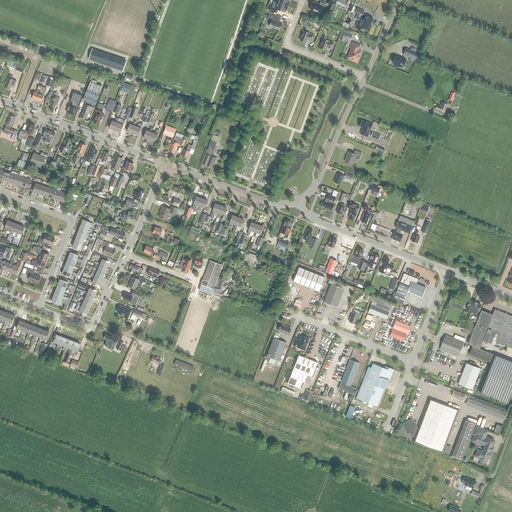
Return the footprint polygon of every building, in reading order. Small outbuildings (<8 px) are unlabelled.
[(286,10),(288,6),(277,2),(275,8),(270,7),(269,10),(277,13),(278,10),(285,12),(286,10)] [(312,2),(310,9),(320,12),(322,6),(325,7),(326,4),(320,2),(319,5),(312,2)] [(358,20),(355,27),(360,30),(361,28),(367,30),(369,24),(370,25),(373,18),(366,15),(364,19),(360,17),(361,15),(358,13),(355,19),(358,20)] [(276,17),(268,14),(267,19),(271,21),(269,26),(279,30),(282,23),(275,21),(276,17)] [(309,33),(303,31),(299,40),(306,42),(307,39),(312,41),(314,36),(309,34),(309,33)] [(342,32),(339,39),(344,41),(345,37),(350,39),(352,35),(342,32)] [(331,49),(334,43),(329,41),(323,39),(319,48),(325,50),(327,47),(331,49)] [(358,51),(360,46),(352,43),(350,48),(351,49),(348,58),(353,60),(352,61),(357,63),(359,58),(358,57),(360,52),(358,51)] [(406,48),(403,55),(416,60),(419,54),(406,48)] [(109,54),(92,49),(88,59),(122,71),(125,62),(108,57),(109,54)] [(404,65),(404,64),(406,60),(402,58),(401,59),(394,56),(392,62),(395,63),(394,65),(398,67),(400,63),(404,65)] [(7,65),(14,68),(14,69),(23,73),(26,66),(16,62),(16,63),(9,60),(7,65)] [(99,81),(100,80),(98,79),(99,76),(93,74),(87,88),(83,100),(86,101),(82,113),(81,117),(85,118),(86,115),(87,112),(91,114),(99,93),(99,92),(101,87),(96,84),(97,81),(99,81)] [(9,78),(7,77),(4,85),(5,85),(4,87),(9,89),(10,87),(11,87),(12,85),(14,86),(16,81),(12,79),(13,76),(10,75),(9,78)] [(123,83),(120,91),(128,94),(131,86),(123,83)] [(31,98),(36,100),(41,86),(38,85),(36,91),(37,91),(36,92),(34,91),(31,98)] [(46,88),(41,86),(36,100),(41,101),(46,88)] [(70,101),(66,111),(74,114),(77,104),(81,94),(74,91),(70,101)] [(59,97),(57,97),(58,94),(55,92),(54,95),(53,95),(50,102),(51,103),(50,105),(55,107),(55,104),(56,105),(59,97)] [(111,111),(114,100),(108,99),(105,110),(111,111)] [(439,111),(439,112),(443,114),(447,104),(441,102),(440,106),(436,105),(435,109),(439,111)] [(96,113),(93,122),(99,124),(100,121),(101,121),(103,116),(100,115),(101,113),(103,110),(104,106),(99,103),(97,108),(96,111),(97,112),(97,114),(96,113)] [(119,114),(122,106),(116,103),(113,112),(119,114)] [(129,117),(134,119),(138,109),(133,107),(129,117)] [(148,117),(146,121),(151,123),(154,115),(150,113),(149,116),(148,116),(148,117)] [(5,126),(4,129),(3,132),(8,134),(9,133),(12,134),(14,129),(10,128),(11,125),(12,126),(15,117),(10,115),(8,119),(7,119),(6,123),(7,124),(6,126),(5,126)] [(115,130),(118,123),(119,118),(117,117),(115,122),(112,120),(109,128),(115,130)] [(121,124),(118,123),(115,130),(120,132),(123,125),(123,124),(125,121),(122,120),(121,124)] [(363,127),(360,134),(367,137),(369,131),(370,131),(372,124),(365,121),(365,122),(361,120),(359,126),(363,127)] [(135,126),(137,122),(135,121),(133,125),(130,124),(127,131),(132,133),(135,126)] [(25,131),(24,133),(20,131),(18,137),(19,137),(22,139),(26,140),(28,135),(32,136),(32,134),(33,134),(35,129),(33,128),(34,125),(28,123),(25,131)] [(139,127),(135,126),(132,133),(138,135),(141,128),(142,124),(140,123),(139,127)] [(163,133),(172,137),(176,129),(166,125),(163,133)] [(143,137),(149,139),(152,132),(153,128),(151,127),(149,131),(146,130),(143,137)] [(43,135),(46,136),(45,139),(44,141),(49,143),(49,141),(51,138),(53,139),(55,133),(45,129),(43,135)] [(155,142),(158,134),(157,134),(159,130),(157,129),(155,133),(152,132),(149,139),(155,142)] [(380,135),(373,132),(370,137),(378,140),(380,135)] [(172,141),(169,148),(170,149),(169,151),(174,153),(174,150),(176,151),(177,148),(176,148),(178,144),(183,146),(185,140),(186,136),(183,135),(182,138),(175,135),(173,141),(172,141)] [(195,136),(194,139),(191,146),(188,144),(186,150),(184,149),(182,156),(187,158),(188,153),(189,153),(191,148),(194,150),(198,137),(195,136)] [(25,145),(31,147),(34,139),(28,137),(25,145)] [(71,145),(70,145),(72,139),(67,137),(63,146),(62,145),(60,151),(61,152),(61,153),(62,154),(62,153),(63,153),(64,151),(68,152),(71,145)] [(211,140),(203,160),(202,164),(211,167),(212,165),(213,166),(216,158),(215,157),(212,156),(217,142),(211,140)] [(80,143),(76,152),(78,152),(77,154),(76,154),(75,157),(74,157),(73,160),(72,162),(77,164),(79,160),(80,156),(81,156),(85,145),(80,143)] [(93,154),(96,148),(91,147),(88,154),(87,154),(85,160),(86,160),(90,162),(91,158),(94,159),(95,159),(96,156),(96,155),(93,154)] [(352,164),(354,160),(355,158),(359,159),(361,153),(354,150),(353,154),(348,152),(345,160),(344,162),(352,164)] [(96,165),(92,175),(95,176),(100,166),(103,167),(104,165),(106,160),(107,160),(108,157),(107,157),(109,153),(105,152),(101,160),(101,161),(98,159),(96,165)] [(41,167),(45,157),(33,153),(29,163),(41,167)] [(119,167),(121,163),(120,163),(122,159),(119,158),(119,157),(115,155),(112,164),(113,164),(111,170),(115,172),(117,166),(119,167)] [(124,168),(123,172),(126,173),(127,170),(130,171),(130,170),(131,170),(132,170),(133,167),(132,167),(131,166),(133,163),(127,161),(126,165),(125,164),(123,168),(124,168)] [(4,171),(2,180),(8,182),(11,173),(4,171)] [(11,173),(8,182),(14,184),(17,175),(11,173)] [(345,176),(337,173),(334,183),(339,185),(341,180),(344,181),(345,177),(351,180),(353,176),(346,173),(345,176)] [(17,175),(14,184),(21,186),(24,177),(17,175)] [(24,177),(21,186),(27,188),(30,179),(24,177)] [(35,183),(32,192),(39,194),(42,185),(35,183)] [(371,184),(369,189),(373,191),(372,194),(376,196),(378,193),(380,187),(371,184)] [(42,185),(39,194),(45,196),(48,187),(42,185)] [(174,199),(173,198),(171,204),(178,206),(180,201),(176,200),(180,189),(170,185),(167,193),(175,196),(174,199)] [(48,187),(45,196),(52,198),(54,189),(48,187)] [(54,189),(52,198),(58,200),(61,191),(57,190),(58,188),(55,187),(54,189)] [(135,191),(133,198),(139,200),(141,198),(142,198),(144,193),(142,193),(143,191),(138,189),(137,192),(135,191)] [(61,191),(58,200),(65,202),(67,193),(61,191)] [(333,203),(334,202),(336,202),(340,193),(337,192),(335,197),(327,194),(324,202),(325,203),(323,208),(331,211),(333,204),(333,203)] [(202,198),(196,196),(193,203),(194,204),(192,208),(194,209),(194,210),(194,211),(196,211),(197,211),(197,210),(199,206),(202,198)] [(207,200),(202,198),(199,206),(197,210),(200,211),(201,207),(205,208),(207,200)] [(215,212),(218,213),(221,205),(215,203),(212,211),(213,211),(211,215),(213,216),(215,212)] [(354,219),(355,216),(359,206),(350,203),(348,208),(351,210),(348,217),(354,219)] [(344,205),(340,204),(339,206),(338,206),(336,213),(341,215),(344,208),(343,208),(344,205)] [(218,213),(216,217),(219,218),(220,214),(224,215),(226,207),(221,205),(218,213)] [(170,209),(162,206),(160,212),(161,213),(159,217),(166,220),(169,212),(175,215),(176,212),(177,209),(171,206),(170,209)] [(183,215),(189,217),(192,209),(186,206),(183,215)] [(128,213),(120,210),(118,216),(116,215),(115,219),(126,223),(128,218),(132,219),(133,215),(132,214),(133,212),(129,210),(128,213)] [(364,213),(361,222),(366,224),(368,218),(370,219),(373,211),(368,210),(366,214),(364,213)] [(232,223),(235,224),(238,217),(232,215),(229,222),(228,227),(230,228),(232,223)] [(395,232),(394,231),(391,239),(399,242),(402,234),(400,233),(401,230),(410,234),(413,226),(415,221),(400,215),(395,228),(397,229),(395,232)] [(236,230),(237,225),(241,227),(243,219),(238,217),(235,224),(233,229),(236,230)] [(83,219),(81,225),(88,228),(89,226),(93,227),(94,224),(90,223),(90,222),(83,219)] [(430,221),(426,219),(421,232),(426,234),(430,221)] [(7,229),(10,230),(13,222),(7,220),(4,228),(5,228),(3,232),(6,233),(7,229)] [(281,233),(288,235),(290,228),(288,227),(290,221),(285,220),(284,223),(283,223),(280,232),(281,233)] [(10,230),(9,234),(11,235),(13,231),(16,232),(18,224),(13,222),(10,230)] [(251,230),(254,232),(257,224),(251,222),(248,229),(249,230),(247,234),(249,235),(251,230)] [(18,224),(16,232),(14,236),(17,237),(18,233),(22,234),(24,227),(18,224)] [(263,226),(257,224),(254,232),(252,236),(255,237),(256,233),(260,234),(263,226)] [(78,230),(86,233),(89,234),(90,232),(87,231),(88,228),(81,225),(78,230)] [(160,236),(161,234),(160,234),(162,229),(155,226),(152,233),(160,236)] [(123,239),(125,234),(120,232),(121,230),(121,229),(118,228),(117,229),(117,230),(112,228),(109,233),(114,235),(123,239)] [(307,240),(306,244),(310,246),(309,248),(314,249),(318,239),(313,237),(313,238),(311,237),(312,234),(311,234),(312,230),(308,228),(307,230),(306,230),(303,239),(307,240)] [(86,233),(78,230),(76,236),(84,239),(86,233)] [(192,240),(194,235),(183,231),(181,236),(192,240)] [(44,245),(45,242),(52,245),(55,238),(45,235),(44,239),(39,237),(37,243),(44,245)] [(171,243),(173,238),(166,235),(164,240),(171,243)] [(84,239),(76,236),(74,241),(82,244),(85,245),(86,243),(83,242),(84,239)] [(261,247),(264,239),(259,237),(256,245),(261,247)] [(289,242),(279,238),(277,244),(287,248),(289,242)] [(335,245),(334,245),(336,240),(335,240),(335,239),(334,239),(333,239),(330,238),(328,243),(327,245),(326,245),(324,250),(329,252),(331,247),(333,248),(334,246),(334,247),(335,245)] [(82,244),(74,241),(72,247),(80,250),(81,247),(84,248),(85,245),(82,244)] [(109,244),(103,241),(100,247),(104,249),(102,254),(112,258),(116,250),(108,247),(109,244)] [(152,251),(153,249),(146,245),(143,252),(151,255),(152,254),(153,254),(154,252),(152,251)] [(49,255),(43,252),(44,249),(38,246),(36,252),(40,254),(38,257),(47,260),(49,255)] [(359,260),(363,250),(362,250),(362,249),(360,249),(357,248),(354,255),(353,255),(352,258),(352,257),(350,261),(358,264),(359,260)] [(23,252),(20,260),(25,262),(28,254),(23,252)] [(77,258),(78,255),(70,252),(68,258),(76,261),(76,260),(80,262),(81,259),(77,258)] [(371,262),(369,267),(375,269),(376,264),(378,260),(377,260),(379,256),(372,253),(369,261),(371,262)] [(45,266),(47,260),(38,257),(37,260),(33,259),(31,265),(37,267),(39,264),(45,266)] [(200,264),(202,259),(195,257),(193,264),(194,266),(199,268),(201,267),(202,264),(200,264)] [(10,262),(6,261),(3,270),(9,272),(12,263),(13,264),(14,260),(12,258),(10,262)] [(74,266),(76,261),(68,258),(66,263),(74,266)] [(325,272),(332,275),(337,261),(330,258),(325,272)] [(380,266),(381,266),(379,272),(385,274),(387,268),(392,270),(394,265),(388,263),(389,260),(384,258),(383,262),(381,261),(380,266)] [(95,264),(99,266),(106,269),(109,262),(102,259),(100,264),(96,262),(95,264)] [(187,273),(189,266),(188,266),(190,261),(185,259),(185,260),(182,259),(179,266),(183,267),(181,271),(187,273)] [(201,284),(212,288),(221,265),(210,260),(201,284)] [(17,265),(13,264),(12,263),(9,272),(16,274),(19,266),(19,267),(21,262),(18,261),(17,265)] [(72,271),(74,266),(66,263),(64,268),(72,271)] [(134,270),(141,273),(143,269),(131,264),(130,268),(129,271),(132,273),(134,270)] [(93,270),(97,271),(104,275),(106,269),(99,266),(98,269),(94,268),(93,270)] [(325,278),(298,267),(293,280),(319,291),(325,278)] [(34,270),(28,268),(26,274),(30,275),(28,279),(38,283),(40,277),(33,274),(34,270)] [(64,268),(62,274),(70,277),(71,274),(76,276),(77,273),(72,271),(64,268)] [(156,276),(158,272),(149,268),(147,272),(156,276)] [(418,277),(419,274),(415,272),(415,271),(408,269),(407,273),(418,277)] [(90,275),(94,277),(101,280),(104,275),(97,271),(95,275),(91,273),(90,275)] [(407,291),(421,297),(425,287),(416,283),(418,279),(404,273),(400,283),(394,298),(403,302),(407,291)] [(91,283),(92,282),(99,286),(101,280),(94,277),(92,281),(88,279),(87,281),(91,283)] [(150,286),(151,282),(146,280),(139,277),(138,279),(132,277),(128,286),(135,289),(136,285),(139,286),(140,286),(141,286),(142,282),(150,286)] [(331,283),(331,284),(323,302),(336,308),(345,285),(330,278),(328,282),(331,283)] [(392,294),(398,280),(393,278),(388,288),(390,288),(388,293),(392,294)] [(60,279),(58,285),(65,288),(68,289),(69,286),(66,285),(68,282),(60,279)] [(226,285),(223,284),(224,282),(220,280),(217,289),(215,288),(214,290),(213,293),(222,296),(223,294),(221,293),(223,287),(225,288),(226,285)] [(78,286),(86,289),(88,284),(80,281),(78,286)] [(58,285),(56,290),(63,293),(65,288),(58,285)] [(82,293),(86,295),(93,298),(96,291),(89,288),(87,292),(83,291),(82,293)] [(61,299),(63,293),(56,290),(53,296),(61,299)] [(125,293),(123,299),(130,302),(129,303),(135,305),(138,297),(141,298),(142,295),(133,291),(131,296),(125,293)] [(449,300),(447,304),(451,306),(460,310),(464,300),(451,294),(449,300)] [(80,299),(84,300),(91,303),(93,298),(86,295),(85,298),(81,297),(80,299)] [(59,304),(61,299),(53,296),(51,301),(59,304)] [(374,296),(368,312),(386,319),(390,309),(389,309),(389,308),(383,305),(385,300),(374,296)] [(77,304),(81,306),(88,309),(91,303),(84,300),(82,304),(78,302),(77,304)] [(468,306),(466,310),(471,312),(471,311),(472,312),(477,314),(478,311),(481,305),(476,303),(477,303),(474,302),(470,300),(467,306),(468,306)] [(131,309),(128,307),(127,308),(120,305),(116,313),(124,317),(124,318),(127,319),(131,309)] [(79,312),(79,311),(86,314),(88,309),(81,306),(80,310),(75,308),(75,310),(79,312)] [(2,319),(6,321),(9,313),(2,310),(0,315),(0,322),(1,323),(2,319)] [(352,312),(348,322),(355,324),(358,315),(355,313),(356,311),(353,310),(352,313),(352,312)] [(468,344),(472,346),(469,354),(491,363),(480,393),(508,404),(511,397),(511,361),(479,349),(482,341),(494,345),(495,342),(511,348),(511,347),(511,316),(494,310),(492,315),(481,310),(478,317),(476,324),(468,344)] [(6,321),(5,323),(7,324),(8,322),(11,323),(14,315),(9,313),(6,321)] [(407,334),(410,326),(398,321),(399,318),(395,317),(394,321),(395,321),(393,328),(390,336),(403,341),(406,333),(407,334)] [(18,331),(19,329),(22,330),(25,322),(19,320),(15,330),(18,331)] [(25,322),(22,330),(21,332),(24,333),(25,331),(28,333),(31,325),(25,322)] [(37,327),(31,325),(28,333),(26,340),(28,341),(31,334),(34,335),(37,327)] [(288,335),(290,329),(280,325),(280,327),(279,326),(279,327),(278,331),(288,335)] [(39,337),(42,329),(37,327),(34,335),(31,343),(28,351),(30,352),(33,344),(36,336),(39,337)] [(42,329),(39,337),(39,339),(42,340),(42,338),(46,339),(49,332),(42,329)] [(113,350),(115,345),(118,339),(114,337),(114,338),(106,334),(104,339),(107,340),(105,346),(113,350)] [(56,348),(58,348),(60,344),(63,337),(56,335),(54,342),(58,343),(56,348)] [(464,342),(445,335),(439,350),(458,357),(464,342)] [(292,345),(297,347),(304,350),(309,339),(302,336),(300,341),(295,339),(292,345)] [(65,351),(66,346),(69,339),(63,337),(60,344),(64,346),(63,350),(65,351)] [(269,362),(277,366),(286,343),(273,338),(266,356),(264,356),(263,358),(269,361),(269,362)] [(70,353),(72,349),(75,341),(69,339),(66,346),(65,351),(68,352),(70,353)] [(76,355),(78,351),(77,351),(80,343),(75,341),(72,349),(70,353),(76,355)] [(306,356),(303,357),(298,355),(287,383),(301,389),(306,378),(310,380),(311,377),(317,363),(307,359),(306,356)] [(156,357),(152,356),(151,360),(158,363),(161,364),(162,362),(159,361),(160,358),(156,356),(156,357)] [(174,365),(191,372),(193,366),(176,359),(174,365)] [(356,389),(350,386),(359,363),(350,359),(340,383),(341,383),(338,388),(354,395),(356,389)] [(70,365),(76,368),(79,362),(72,360),(70,365)] [(145,370),(148,372),(147,373),(152,375),(157,365),(151,363),(150,366),(147,364),(145,370)] [(394,370),(384,366),(384,368),(372,363),(371,368),(368,367),(356,398),(377,407),(388,380),(389,381),(394,370)] [(458,384),(472,389),(480,368),(466,363),(458,384)] [(308,401),(311,391),(306,389),(303,399),(308,401)] [(463,401),(465,394),(454,390),(451,396),(463,401)] [(504,418),(507,408),(468,395),(465,405),(504,418)] [(418,427),(416,428),(415,425),(416,423),(414,423),(413,421),(411,420),(404,423),(403,425),(407,432),(408,433),(409,433),(411,437),(415,435),(416,436),(414,442),(442,452),(458,410),(430,400),(419,428),(418,427)] [(349,405),(344,417),(349,419),(354,407),(349,405)] [(476,427),(473,435),(475,435),(472,441),(474,441),(473,442),(476,443),(476,442),(477,443),(478,442),(485,445),(482,452),(478,450),(475,456),(480,458),(479,460),(481,461),(481,462),(483,463),(484,462),(485,463),(487,458),(489,459),(489,457),(490,458),(491,455),(490,455),(491,453),(489,453),(492,445),(493,446),(494,443),(493,443),(494,441),(487,439),(487,440),(484,439),(487,431),(476,427)] [(476,488),(478,484),(475,483),(476,481),(470,479),(470,480),(468,479),(464,477),(462,482),(466,483),(465,485),(473,489),(474,487),(476,488)] [(481,494),(472,491),(470,495),(479,499),(481,494)]
